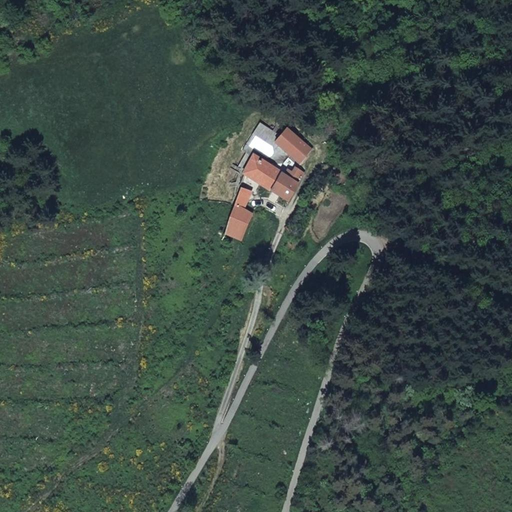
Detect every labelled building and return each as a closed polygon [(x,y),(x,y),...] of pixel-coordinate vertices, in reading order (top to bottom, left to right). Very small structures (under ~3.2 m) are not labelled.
[(274,142),(299,165),(313,150),(288,127),(274,142)] [(282,172),(254,154),(243,174),(269,191),(282,172)] [(282,172),(299,183),(304,172),(295,167),(292,171),(286,168),(282,172)] [(282,172),(269,191),(288,203),(299,183),(282,172)] [(245,209),(252,191),(242,187),(235,205),(245,209)] [(235,205),(224,234),(234,239),(241,242),(253,213),(245,209),(235,205)]
